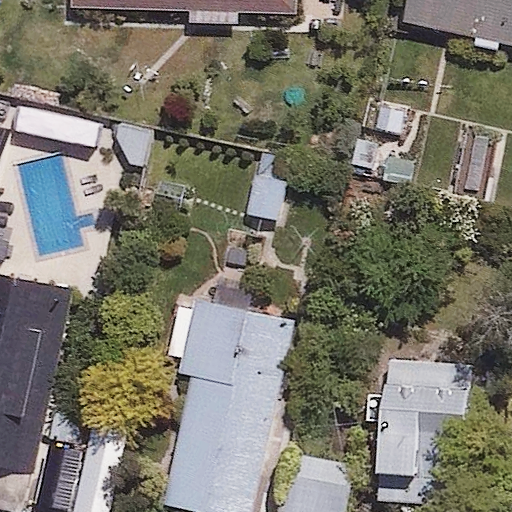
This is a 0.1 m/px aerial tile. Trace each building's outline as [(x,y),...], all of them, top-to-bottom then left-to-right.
[(195,0),(195,14),(244,15),(245,1),(293,1),(292,0),(195,0)] [(511,37),(511,0),(419,0),(416,16),(511,37)] [(302,152),(266,141),(244,208),(280,220),(302,152)] [(67,273),(0,259),(0,458),(26,465),(67,273)] [(253,511),(298,319),(183,292),(167,364),(196,371),(166,501),(213,511),(253,511)] [(359,488),(463,508),(494,349),(390,329),(359,488)] [(114,511),(135,417),(98,410),(76,511),(114,511)] [(347,511),(360,456),(296,441),(280,511),(347,511)]
